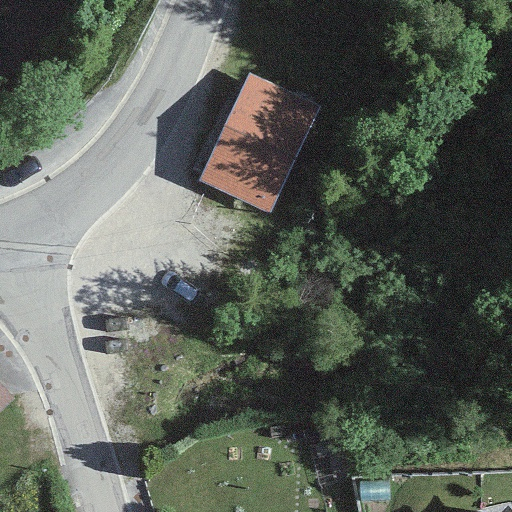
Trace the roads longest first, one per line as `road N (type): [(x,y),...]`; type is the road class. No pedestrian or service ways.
road 1 (residential): [(13,241),(75,203),(129,148),(197,0)]
road 2 (residential): [(13,241),(109,511)]
